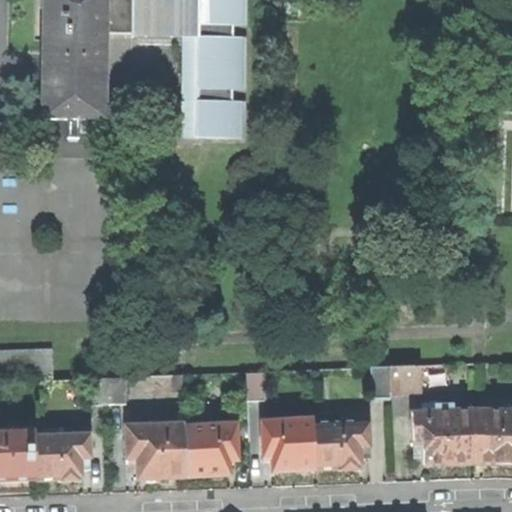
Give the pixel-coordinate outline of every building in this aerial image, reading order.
[(42,0),(41,122),(105,123),(106,41),(106,38),(182,39),(197,39),(198,39),(198,0),(42,0)] [(197,39),(196,91),(198,91),(197,105),(196,105),(196,140),(201,140),(240,140),(241,105),(232,105),(232,91),(241,91),(241,41),(232,40),(232,26),(241,26),(241,0),(198,0),(198,39),(197,39)] [(196,91),(197,39),(182,39),(181,139),(196,140),(196,105),(197,105),(198,91),(196,91)] [(392,400),(391,392),(391,369),(372,370),(373,401),(392,400)] [(415,391),(414,369),(391,369),(391,392),(415,391)] [(247,375),(248,404),(265,403),(264,375),(247,375)] [(90,381),(90,408),(108,407),(107,380),(90,381)] [(107,380),(108,407),(126,406),(125,380),(107,380)] [(421,406),(422,415),(453,414),(453,408),(435,408),(434,405),(421,406)] [(412,416),(413,444),(422,444),(423,468),(449,467),(473,466),(475,413),(453,414),(422,415),(412,416)] [(511,413),(475,413),(473,466),(506,467),(511,466),(511,413)] [(313,423),(261,425),(262,461),(271,461),(271,475),(296,474),(316,473),(314,425),(313,423)] [(314,425),(316,473),(342,472),(361,471),(361,462),(370,461),(368,424),(314,425)] [(164,481),(186,480),(183,429),(183,426),(125,428),(126,462),(136,461),(137,482),(164,481)] [(183,429),(186,480),(211,479),(230,478),(229,463),(238,463),(236,427),(183,429)] [(0,484),(36,484),(35,437),(35,434),(0,434),(0,484)] [(35,437),(36,484),(57,483),(82,482),(81,470),(90,470),(90,435),(35,437)]
